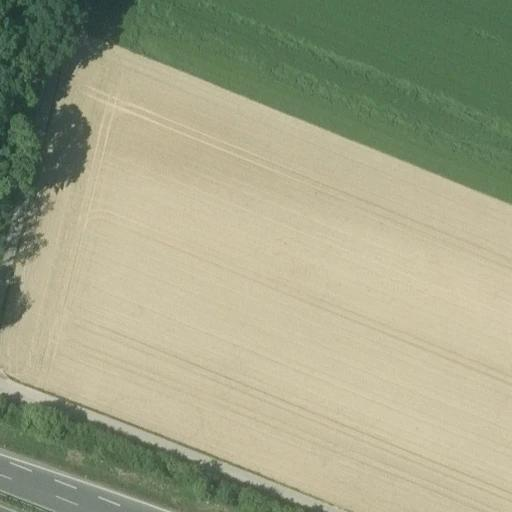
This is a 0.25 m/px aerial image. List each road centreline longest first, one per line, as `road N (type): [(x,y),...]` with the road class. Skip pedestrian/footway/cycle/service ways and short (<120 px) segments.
road 1 (track): [(320,511),(0,388)]
road 2 (unclassified): [(69,0),(0,278)]
